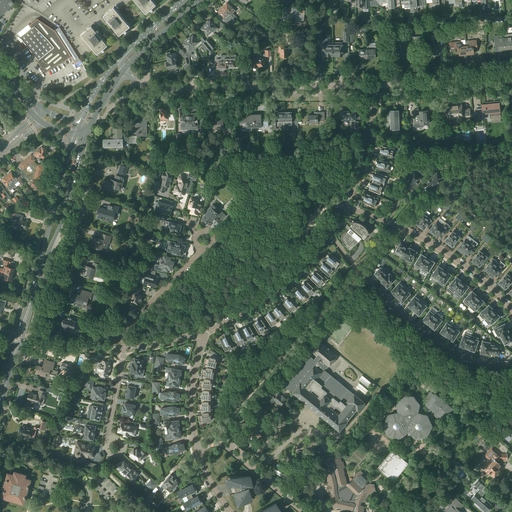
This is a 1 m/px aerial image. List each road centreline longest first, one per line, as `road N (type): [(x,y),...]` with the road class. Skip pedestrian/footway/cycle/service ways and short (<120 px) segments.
road 1 (residential): [(511,362),(472,361),(425,335),(328,233)]
road 2 (residential): [(374,84),(148,87)]
road 3 (residential): [(511,310),(434,245),(344,206)]
road 4 (residential): [(203,338),(292,275),(328,233)]
road 5 (residential): [(511,75),(374,84)]
road 6 (tertiary): [(74,135),(42,264)]
road 7 (tertiary): [(42,264),(84,138)]
road 8 (residential): [(302,511),(225,446),(197,449)]
road 9 (residential): [(344,206),(367,147),(374,84)]
road 10 (residential): [(124,347),(129,325),(199,248)]
road 11 (residential): [(86,511),(83,481),(0,454)]
